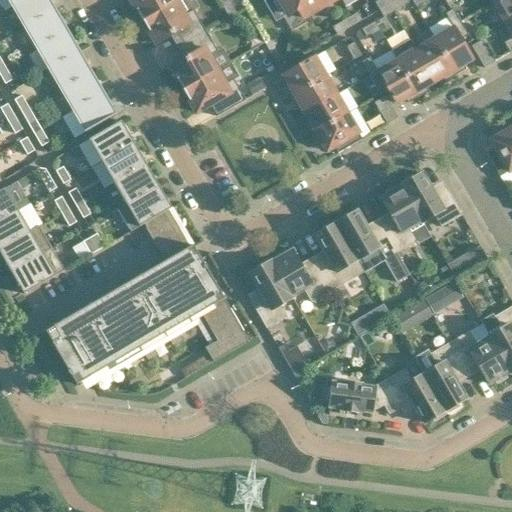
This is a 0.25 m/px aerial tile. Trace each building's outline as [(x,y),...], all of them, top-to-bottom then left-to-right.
[(25,0),(14,7),(26,27),(57,9),(52,2),(53,1),(52,0),(51,0),(25,0)] [(131,0),(143,21),(177,1),(176,0),(131,0)] [(237,13),(230,0),(222,5),(229,17),(237,13)] [(280,0),(289,15),(283,18),(291,31),(298,9),(300,0),(280,0)] [(300,0),(298,9),(291,31),(305,23),(303,19),(334,0),(300,0)] [(379,0),(375,2),(379,10),(392,2),(390,0),(379,0)] [(407,0),(396,0),(392,2),(397,10),(409,3),(407,0)] [(511,0),(499,0),(495,3),(506,22),(511,18),(511,0)] [(194,10),(185,15),(177,1),(143,21),(156,43),(177,31),(184,43),(206,31),(194,10)] [(392,2),(379,10),(384,17),(397,10),(392,2)] [(57,9),(26,27),(38,48),(69,30),(64,23),(66,22),(65,21),(63,21),(57,9)] [(446,13),(453,26),(461,22),(454,9),(446,13)] [(358,12),(346,19),(350,27),(363,20),(358,12)] [(350,27),(346,19),(333,27),(337,34),(350,27)] [(362,29),(367,37),(380,29),(375,22),(362,29)] [(469,35),(461,22),(453,26),(454,28),(461,39),(469,35)] [(454,28),(435,39),(456,75),(466,69),(463,64),(472,59),(461,39),(454,28)] [(38,48),(50,69),(81,51),(76,43),(78,43),(77,41),(76,42),(69,30),(38,48)] [(170,67),(184,90),(217,70),(209,56),(218,51),(206,31),(184,43),(191,55),(170,67)] [(410,39),(392,50),(398,61),(419,97),(429,91),(426,86),(434,81),(416,50),(410,39)] [(446,81),(456,75),(435,39),(416,50),(434,81),(443,76),(446,81)] [(472,46),(485,68),(496,62),(483,40),(472,46)] [(345,48),(353,61),(362,55),(354,43),(345,48)] [(81,51),(50,69),(62,89),(93,71),(88,64),(90,63),(89,62),(88,63),(81,51)] [(290,97),(326,76),(315,57),(284,75),(289,84),(284,87),(290,97)] [(362,62),(370,75),(378,71),(370,58),(362,62)] [(398,61),(378,72),(389,90),(397,103),(406,98),(408,103),(419,97),(398,61)] [(13,79),(6,67),(0,69),(0,73),(6,84),(13,79)] [(234,79),(225,84),(217,70),(184,90),(197,113),(218,100),(224,112),(217,116),(218,117),(246,100),(234,79)] [(62,89),(74,110),(105,92),(101,85),(102,84),(101,83),(100,83),(93,71),(62,89)] [(378,71),(370,75),(369,76),(380,95),(389,90),(378,72),(378,71)] [(306,113),(337,95),(326,76),(290,97),(296,107),(301,105),(306,113)] [(112,104),(105,92),(74,110),(86,130),(84,131),(85,133),(117,114),(113,106),(114,105),(113,104),(112,104)] [(22,112),(30,108),(22,95),(15,100),(22,112)] [(311,134),(348,113),(337,95),(306,113),(311,121),(306,124),(311,134)] [(386,96),(375,103),(387,125),(398,118),(386,96)] [(1,108),(8,120),(15,116),(8,104),(1,108)] [(37,121),(30,108),(22,112),(30,125),(37,121)] [(335,147),(338,153),(363,139),(348,113),(311,134),(317,145),(322,142),(328,151),(335,147)] [(16,133),(23,129),(15,116),(8,120),(16,133)] [(130,135),(122,121),(89,140),(102,161),(134,143),(130,136),(132,136),(131,134),(130,135)] [(495,147),(486,152),(500,177),(509,172),(511,169),(511,132),(507,124),(497,130),(500,135),(491,140),(495,147)] [(42,146),(50,142),(42,129),(35,133),(42,146)] [(35,150),(28,137),(20,141),(28,154),(35,150)] [(134,143),(102,161),(114,183),(147,164),(143,158),(144,157),(143,156),(142,156),(134,143)] [(118,210),(159,186),(155,179),(157,178),(156,177),(155,178),(147,164),(114,183),(127,204),(118,209),(118,210)] [(63,185),(70,181),(63,167),(55,172),(63,185)] [(404,184),(402,186),(423,222),(435,214),(442,226),(462,215),(447,188),(435,194),(423,173),(414,178),(412,175),(402,181),(404,184)] [(49,193),(56,189),(48,176),(41,180),(49,193)] [(422,222),(423,222),(402,186),(401,186),(401,187),(398,189),(396,185),(385,191),(387,195),(381,199),(393,219),(381,226),(397,252),(416,241),(409,229),(422,222)] [(131,232),(144,224),(169,210),(172,208),(168,201),(169,200),(168,198),(167,199),(159,186),(118,210),(131,232)] [(0,220),(18,210),(6,188),(0,191),(0,220)] [(75,206),(82,202),(75,189),(68,193),(75,206)] [(54,202),(61,214),(68,210),(61,197),(54,202)] [(90,215),(82,202),(75,206),(83,219),(90,215)] [(31,231),(18,210),(0,220),(0,249),(40,227),(39,226),(31,231)] [(97,301),(46,331),(77,384),(77,385),(82,382),(89,378),(91,376),(91,375),(98,371),(100,376),(199,318),(214,343),(205,347),(210,355),(214,362),(250,341),(218,287),(217,288),(214,282),(212,283),(208,277),(211,275),(194,245),(193,245),(190,247),(188,243),(191,242),(173,212),(171,214),(169,210),(144,224),(146,228),(163,258),(164,258),(166,261),(157,266),(159,269),(149,275),(147,272),(132,280),(134,283),(124,289),(122,286),(107,295),(109,298),(99,304),(97,301)] [(68,210),(61,214),(68,227),(76,223),(68,210)] [(339,222),(337,224),(358,260),(364,271),(377,264),(383,260),(397,252),(381,226),(370,232),(367,226),(358,211),(349,216),(347,213),(337,219),(339,222)] [(324,231),(315,236),(324,251),(328,257),(316,264),(332,290),(351,279),(364,271),(358,260),(337,224),(335,225),(333,221),(322,227),(324,231)] [(52,248),(40,227),(0,249),(0,252),(6,264),(5,264),(6,266),(7,265),(11,272),(52,248)] [(97,233),(90,237),(98,250),(105,246),(97,233)] [(91,255),(98,250),(90,237),(83,242),(91,255)] [(52,248),(11,272),(19,285),(18,286),(18,287),(20,287),(24,294),(56,275),(65,270),(52,248)] [(273,262),(272,261),(293,298),(293,297),(305,289),(312,302),(332,290),(316,264),(305,270),(293,249),(287,253),(285,250),(274,256),(276,259),(273,262)] [(473,260),(452,273),(456,280),(488,261),(480,249),(470,255),(473,260)] [(449,267),(452,273),(473,260),(470,255),(449,267)] [(280,305),(293,298),(272,261),(270,263),(268,259),(257,265),(259,269),(250,274),(262,295),(251,301),(267,328),(286,317),(280,305)] [(407,270),(394,278),(396,282),(410,274),(407,270)] [(455,285),(440,293),(449,309),(464,300),(455,285)] [(440,292),(426,301),(434,314),(449,306),(440,292)] [(423,302),(409,311),(417,325),(431,316),(423,302)] [(382,305),(358,319),(365,332),(389,318),(382,305)] [(489,337),(510,373),(511,371),(511,307),(495,317),(502,329),(489,337)] [(417,328),(408,312),(393,321),(402,336),(417,328)] [(358,319),(349,324),(357,337),(365,332),(358,319)] [(489,337),(489,338),(477,345),(470,332),(450,344),(465,370),(476,364),(488,384),(495,381),(497,384),(507,378),(506,374),(509,372),(509,373),(510,373),(489,337)] [(326,339),(318,344),(324,355),(337,348),(333,341),(326,339)] [(284,344),(278,348),(282,354),(288,351),(284,344)] [(429,351),(415,358),(424,374),(445,410),(447,409),(449,413),(460,406),(458,403),(467,398),(458,384),(454,377),(465,370),(450,344),(431,355),(429,351)] [(288,351),(282,354),(294,374),(307,367),(295,347),(288,351)] [(301,386),(306,386),(306,383),(312,383),(312,373),(307,373),(307,367),(294,374),(301,386)] [(445,410),(424,374),(411,382),(405,370),(385,382),(400,408),(412,402),(424,423),(432,418),(434,421),(445,415),(443,412),(445,410)] [(333,389),(329,388),(327,400),(331,401),(330,407),(344,409),(344,410),(358,412),(358,411),(372,413),(384,405),(389,415),(400,408),(385,382),(375,387),(361,386),(361,385),(348,383),(348,384),(334,382),(333,389)] [(328,417),(317,416),(322,425),(327,426),(328,417)]
